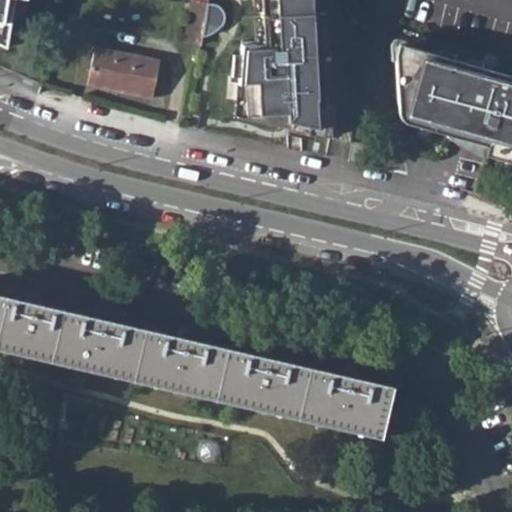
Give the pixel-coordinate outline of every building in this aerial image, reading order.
[(0,0),(0,46),(5,49),(12,0),(0,0)] [(187,0),(181,47),(198,49),(200,30),(203,9),(204,0),(187,0)] [(233,121),(328,140),(326,111),(323,111),(317,46),(322,46),(319,15),(317,15),(315,0),(255,0),(260,45),(239,47),(233,121)] [(87,89),(149,101),(156,60),(95,49),(87,89)] [(437,62),(396,51),(394,59),(400,120),(410,123),(408,130),(463,146),(483,152),(492,154),(511,160),(511,83),(472,72),(470,79),(462,69),(449,66),(447,72),(437,62)] [(492,154),(463,146),(461,152),(488,165),(492,154)] [(0,350),(26,357),(36,304),(0,296),(0,350)] [(26,357),(172,390),(183,339),(36,304),(26,357)] [(172,390),(319,423),(330,372),(183,339),(172,390)] [(319,423),(381,438),(392,387),(330,372),(319,423)]
